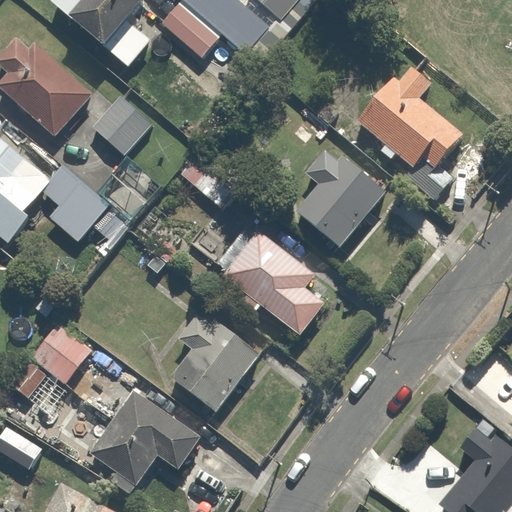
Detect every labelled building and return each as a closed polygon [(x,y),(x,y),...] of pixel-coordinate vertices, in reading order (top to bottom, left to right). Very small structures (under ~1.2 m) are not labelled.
[(46,0),(129,65),(157,29),(133,10),(140,0),(46,0)] [(209,54),(224,34),(181,0),(180,0),(165,19),(158,28),(199,61),(206,52),(209,54)] [(181,0),(224,34),(265,65),(315,0),(181,0)] [(511,0),(486,0),(448,49),(492,84),(511,58),(511,0)] [(88,92),(12,32),(0,47),(0,89),(56,133),(88,92)] [(420,96),(450,57),(421,35),(353,122),(404,161),(425,177),(463,129),(420,96)] [(123,158),(161,109),(124,81),(86,130),(123,158)] [(316,180),(293,209),(338,245),(404,161),(353,122),(336,108),(293,162),(316,180)] [(54,177),(0,135),(0,242),(15,254),(35,228),(22,218),(43,191),(54,177)] [(163,189),(123,158),(98,192),(183,258),(247,175),(201,140),(163,189)] [(60,204),(48,220),(73,240),(104,200),(62,167),(54,177),(43,191),(60,204)] [(275,232),(252,214),(208,271),(295,339),(339,282),(320,268),(275,232)] [(190,348),(166,379),(209,412),(258,350),(200,304),(175,336),(190,348)] [(20,354),(65,389),(96,349),(51,314),(20,354)] [(65,389),(20,354),(0,338),(0,402),(34,429),(65,389)] [(132,390),(88,455),(115,473),(109,481),(141,502),(158,477),(146,469),(152,459),(174,474),(199,436),(132,390)] [(432,504),(442,511),(511,511),(511,447),(489,430),(477,421),(457,448),(468,457),(432,504)] [(113,511),(59,482),(42,511),(113,511)]
